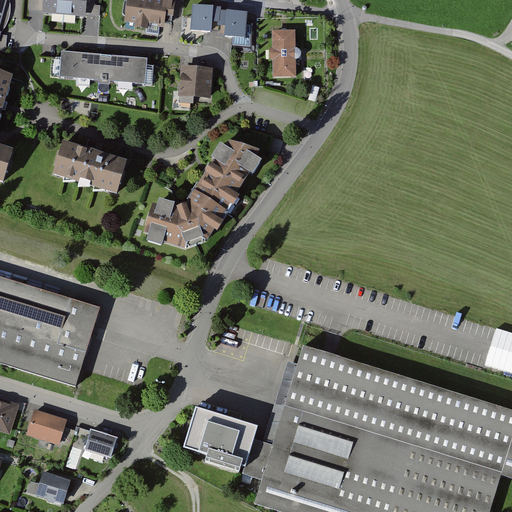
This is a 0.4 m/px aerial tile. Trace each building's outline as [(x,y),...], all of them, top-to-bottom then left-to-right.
[(11,0),(0,0),(0,45),(0,46),(11,0)] [(86,0),(43,0),(43,12),(85,16),(86,0)] [(166,1),(158,0),(127,0),(125,23),(164,28),(165,22),(175,24),(178,6),(166,4),(166,1)] [(222,10),(195,9),(193,33),(225,34),(225,37),(250,39),(251,15),(222,14),(222,10)] [(296,33),(272,33),(273,79),(296,79),(296,33)] [(148,62),(63,55),(61,79),(146,86),(148,62)] [(213,71),(183,68),(180,98),(210,101),(213,71)] [(0,112),(9,78),(0,75),(0,183),(3,184),(11,152),(0,148),(0,112)] [(125,162),(61,143),(51,176),(115,196),(125,162)] [(259,152),(227,143),(224,150),(218,146),(209,161),(213,164),(211,166),(209,165),(202,175),(205,177),(187,206),(173,210),(173,206),(156,202),(154,208),(151,207),(141,237),(146,239),(145,243),(160,248),(162,244),(183,249),(205,241),(212,231),(219,234),(238,197),(235,195),(247,174),(251,177),(260,163),(255,159),(259,152)] [(0,365),(76,387),(99,308),(0,279),(0,365)] [(488,370),(511,375),(511,337),(496,334),(488,370)] [(511,412),(301,349),(272,447),(253,441),(256,429),(193,410),(181,450),(244,469),(242,475),(263,481),(255,507),(270,511),(492,511),(502,479),(511,481),(511,412)] [(20,405),(0,400),(0,430),(13,434),(20,405)] [(66,421),(36,412),(28,436),(60,446),(61,443),(112,459),(118,440),(78,427),(77,431),(65,427),(66,421)] [(70,450),(68,470),(79,471),(81,451),(70,450)] [(70,483),(44,473),(35,496),(61,506),(70,483)]
